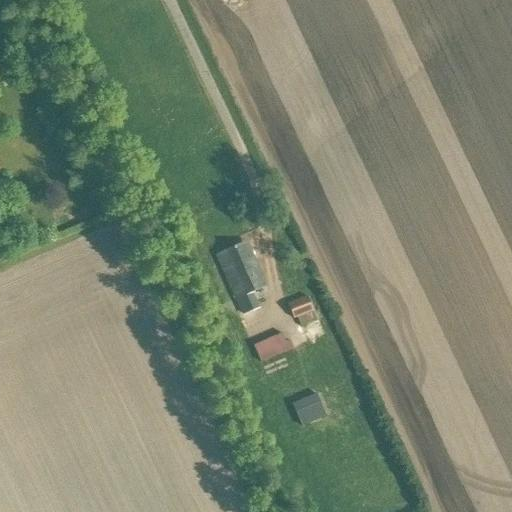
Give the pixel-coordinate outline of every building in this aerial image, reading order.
[(246,245),(216,258),(235,301),(251,294),(265,288),(246,245)] [(251,294),(235,301),(242,315),(258,308),(251,294)] [(300,329),(316,323),(306,297),(286,306),(293,321),(296,320),(300,329)] [(290,343),(286,345),(282,335),(254,348),(262,365),(293,351),(290,343)] [(326,418),(315,395),(291,406),(302,429),(326,418)]
